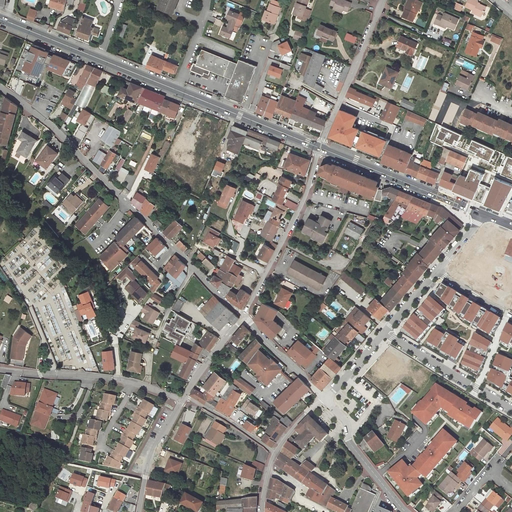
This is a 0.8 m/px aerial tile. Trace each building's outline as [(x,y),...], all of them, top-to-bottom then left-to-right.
[(62,10),(64,10),(66,4),(66,0),(51,0),(50,6),(62,10)] [(84,0),(80,0),(78,9),(84,11),(86,3),(84,3),(84,0)] [(163,0),(160,9),(173,14),(176,6),(174,5),(176,2),(177,2),(178,0),(163,0)] [(306,20),(308,21),(312,11),(306,9),(308,0),(297,0),(296,2),(297,3),(293,14),(298,15),(302,17),(301,19),(306,21),(306,20)] [(348,12),(351,3),(343,0),(331,0),(330,5),(334,6),(333,9),(338,11),(339,8),(343,10),(348,12)] [(406,10),(405,9),(402,17),(413,21),(418,8),(417,8),(420,1),(417,0),(414,0),(414,1),(412,0),(409,0),(408,4),(409,5),(406,10)] [(478,1),(475,0),(468,0),(466,7),(473,10),(482,14),(484,10),(486,7),(477,3),(478,1)] [(453,8),(460,11),(462,5),(455,2),(453,8)] [(271,4),(270,4),(267,11),(269,12),(265,20),(275,24),(280,8),(280,7),(271,4)] [(30,9),(28,15),(35,18),(37,11),(30,9)] [(228,19),(227,23),(235,26),(237,22),(240,15),(230,10),(227,18),(228,19)] [(459,19),(445,13),(443,16),(438,14),(434,23),(440,25),(441,23),(447,26),(454,29),(459,19)] [(60,21),(57,29),(70,34),(75,20),(67,17),(60,21)] [(83,17),(76,35),(90,40),(92,33),(97,35),(99,30),(91,27),(93,20),(83,17)] [(220,33),(223,35),(223,36),(226,38),(226,36),(230,38),(234,30),(237,31),(238,27),(235,26),(227,23),(225,27),(223,26),(220,33)] [(123,37),(127,25),(123,24),(119,36),(123,37)] [(333,41),(337,32),(321,25),(317,34),(322,36),(323,34),(330,37),(329,39),(333,41)] [(301,40),(304,34),(296,31),(294,38),(301,40)] [(480,45),(482,46),(484,41),(482,40),(483,36),(478,35),(473,33),(466,52),(476,56),(479,47),(480,45)] [(347,34),(345,39),(354,43),(356,37),(347,34)] [(493,35),(491,40),(499,44),(501,39),(493,35)] [(411,41),(401,36),(397,45),(407,50),(406,52),(412,55),(417,46),(410,43),(411,41)] [(273,42),(271,49),(275,51),(274,53),(279,55),(282,53),(283,55),(292,50),(288,42),(282,44),(280,40),(273,42)] [(29,50),(26,59),(28,60),(15,92),(25,99),(28,100),(29,98),(32,99),(34,100),(40,86),(38,85),(36,85),(38,79),(40,80),(47,63),(50,65),(49,69),(71,78),(79,64),(66,59),(65,63),(62,62),(61,61),(62,58),(55,55),(54,56),(49,54),(49,52),(46,51),(47,49),(35,44),(33,46),(31,51),(29,50)] [(0,63),(5,65),(9,53),(0,50),(0,63)] [(232,79),(238,65),(202,50),(196,64),(194,63),(191,70),(203,75),(204,73),(209,75),(211,70),(232,79)] [(306,76),(303,82),(322,92),(324,88),(315,83),(325,56),(314,52),(313,57),(306,76)] [(300,73),(306,76),(313,57),(302,53),(300,59),(304,61),(300,73)] [(152,55),(147,67),(162,73),(163,69),(176,74),(179,66),(152,55)] [(422,71),(428,58),(420,55),(415,67),(422,71)] [(239,101),(243,103),(257,66),(241,60),(240,65),(238,64),(238,65),(232,79),(225,96),(230,98),(230,96),(239,100),(239,101)] [(272,66),(269,73),(281,77),(284,69),(290,71),(291,66),(282,63),(280,69),(272,66)] [(95,68),(89,66),(81,80),(80,79),(77,85),(83,88),(95,68)] [(398,73),(387,67),(383,75),(386,76),(382,84),(391,88),(398,73)] [(103,71),(95,68),(75,104),(83,108),(82,109),(84,110),(85,109),(103,71)] [(345,69),(340,81),(344,83),(349,70),(345,69)] [(467,78),(460,75),(456,84),(468,89),(474,76),(469,74),(467,78)] [(139,103),(146,89),(131,83),(128,91),(123,89),(120,95),(139,102),(139,103)] [(374,99),(356,91),(357,90),(350,87),(346,96),(373,107),(375,101),(376,99),(374,99)] [(65,105),(72,109),(77,100),(72,98),(75,92),(70,89),(63,100),(67,102),(65,105)] [(153,108),(151,113),(156,116),(159,111),(160,111),(164,99),(165,97),(146,89),(139,103),(153,108)] [(263,96),(257,112),(273,118),(276,108),(277,108),(279,102),(276,101),(277,98),(271,95),(271,96),(266,94),(265,97),(263,96)] [(277,108),(275,111),(290,117),(294,109),(294,108),(295,104),(296,101),(282,95),(279,102),(277,108)] [(302,106),(303,107),(306,100),(298,95),(296,101),(295,104),(299,105),(297,109),(301,110),(302,106)] [(18,106),(6,97),(0,119),(0,136),(9,139),(18,106)] [(172,102),(164,99),(160,111),(167,114),(172,102)] [(413,103),(403,99),(401,105),(413,110),(414,107),(411,106),(413,103)] [(167,114),(166,117),(166,118),(174,121),(180,105),(172,102),(167,114)] [(392,124),(399,107),(388,102),(380,119),(392,124)] [(82,108),(75,104),(72,109),(63,125),(70,129),(82,108)] [(315,116),(316,113),(303,107),(302,106),(301,110),(297,109),(299,105),(295,104),(294,108),(294,109),(290,117),(306,124),(322,130),(326,121),(315,116)] [(128,109),(123,118),(128,121),(133,112),(128,109)] [(200,115),(201,111),(197,109),(192,120),(195,121),(198,115),(200,115)] [(511,126),(498,121),(478,112),(477,114),(466,109),(461,121),(464,122),(464,124),(472,127),(473,125),(479,128),(481,127),(484,128),(486,130),(487,131),(493,134),(494,132),(500,135),(501,134),(504,135),(507,137),(508,138),(511,140),(511,126)] [(427,119),(408,111),(405,118),(424,126),(427,119)] [(203,133),(205,134),(208,127),(211,118),(204,115),(199,127),(204,130),(203,133)] [(208,127),(214,130),(219,118),(212,115),(211,118),(208,127)] [(192,120),(182,116),(176,130),(185,134),(192,120)] [(365,128),(366,126),(351,120),(350,121),(345,120),(346,118),(343,117),(342,118),(337,117),(331,132),(343,138),(342,140),(343,141),(344,141),(345,141),(345,142),(346,142),(347,139),(359,144),(361,139),(364,132),(369,134),(370,130),(365,128)] [(384,121),(375,117),(372,123),(381,127),(384,121)] [(110,150),(121,132),(110,125),(102,140),(106,142),(104,146),(110,150)] [(234,125),(229,137),(231,138),(229,141),(229,142),(230,143),(230,144),(231,144),(226,154),(237,158),(243,144),(249,130),(248,130),(247,130),(247,131),(234,125)] [(462,135),(442,127),(437,139),(453,145),(455,140),(459,142),(462,135)] [(249,130),(243,144),(249,146),(250,145),(259,149),(261,144),(268,146),(270,139),(249,130)] [(36,142),(37,140),(32,137),(28,135),(23,132),(19,138),(24,141),(23,142),(24,143),(22,146),(21,145),(17,151),(18,151),(21,154),(27,157),(36,142)] [(369,134),(364,132),(361,139),(366,141),(369,134)] [(0,141),(8,144),(9,139),(0,136),(0,141)] [(198,137),(190,156),(189,155),(184,165),(188,167),(196,171),(203,155),(201,154),(204,147),(205,147),(207,147),(209,145),(209,143),(207,141),(198,137)] [(270,139),(268,146),(278,150),(280,143),(270,139)] [(78,140),(74,145),(84,155),(89,149),(78,140)] [(476,155),(490,161),(495,150),(473,140),(469,148),(477,152),(476,155)] [(159,156),(164,158),(171,144),(166,142),(163,150),(162,150),(159,156)] [(410,154),(388,145),(381,162),(401,170),(402,167),(404,168),(407,169),(410,159),(412,155),(410,154)] [(58,154),(48,146),(36,161),(46,168),(58,154)] [(451,150),(443,147),(442,149),(442,151),(443,152),(443,156),(440,163),(444,165),(447,159),(451,150)] [(116,154),(110,150),(101,165),(107,169),(116,154)] [(456,152),(451,150),(447,159),(452,161),(456,152)] [(468,157),(456,152),(452,161),(462,166),(461,170),(462,171),(464,165),(468,157)] [(286,166),(285,169),(294,172),(293,175),(294,176),(296,172),(305,175),(310,160),(290,153),(288,161),(286,166)] [(407,169),(405,172),(408,173),(417,176),(420,166),(422,161),(423,160),(413,157),(412,160),(410,159),(407,169)] [(511,158),(508,157),(501,174),(511,178),(511,158)] [(116,168),(120,171),(120,170),(122,167),(124,162),(121,160),(116,168)] [(376,196),(378,189),(379,187),(376,186),(378,182),(334,164),(333,166),(328,164),(322,166),(319,173),(329,177),(328,179),(340,184),(340,182),(354,187),(353,189),(368,195),(369,193),(376,196)] [(423,165),(423,167),(420,166),(417,176),(426,180),(430,170),(426,169),(427,166),(423,165)] [(115,179),(122,182),(127,174),(120,170),(120,171),(115,179)] [(430,170),(426,180),(435,184),(440,172),(438,172),(438,173),(430,170)] [(457,179),(453,191),(474,199),(480,183),(484,175),(471,170),(467,179),(459,175),(458,177),(457,179)] [(62,181),(66,177),(59,171),(55,175),(62,181)] [(439,185),(453,191),(457,179),(452,176),(452,175),(445,172),(439,185)] [(58,193),(70,180),(66,177),(62,181),(55,175),(48,184),(58,193)] [(279,187),(287,191),(290,186),(292,181),(283,176),(279,183),(280,184),(279,187)] [(142,180),(137,177),(131,189),(136,192),(142,180)] [(511,189),(511,184),(496,178),(492,188),(485,204),(501,211),(511,189)] [(145,186),(151,189),(153,184),(147,181),(145,186)] [(492,188),(480,183),(474,199),(485,204),(492,188)] [(227,184),(220,201),(227,204),(231,196),(232,197),(236,188),(227,184)] [(277,192),(285,196),(287,191),(279,187),(277,192)] [(383,190),(378,189),(376,196),(375,198),(374,200),(381,201),(382,195),(388,196),(392,197),(390,203),(392,204),(396,199),(400,191),(391,187),(383,190)] [(140,189),(132,202),(141,210),(147,198),(141,195),(143,191),(140,189)] [(382,220),(388,224),(390,219),(393,216),(399,204),(408,208),(414,196),(400,191),(396,199),(392,204),(385,216),(382,220)] [(273,199),(279,202),(282,204),(286,197),(285,196),(277,192),(273,199)] [(71,194),(63,203),(73,212),(81,203),(74,197),(75,197),(71,194)] [(75,197),(74,197),(81,203),(83,201),(76,195),(75,197)] [(414,196),(408,208),(401,217),(417,223),(424,214),(427,215),(427,214),(431,204),(414,196)] [(141,210),(147,217),(155,206),(147,198),(141,210)] [(298,205),(288,199),(285,206),(288,207),(295,211),(298,205)] [(50,210),(52,207),(46,201),(43,204),(50,210)] [(253,205),(243,201),(235,219),(243,222),(245,218),(247,218),(249,214),(253,205)] [(279,202),(271,217),(279,221),(283,215),(284,212),(285,212),(288,207),(285,206),(282,204),(279,202)] [(94,204),(88,212),(97,220),(102,215),(101,214),(105,209),(99,203),(96,206),(94,204)] [(405,274),(405,275),(414,283),(428,267),(429,266),(429,265),(428,264),(430,261),(432,263),(433,261),(442,250),(441,249),(443,247),(444,247),(445,247),(460,230),(458,229),(460,227),(459,223),(442,209),(443,208),(442,208),(434,205),(434,207),(431,206),(432,204),(431,204),(427,214),(435,217),(434,220),(435,220),(442,226),(407,266),(408,267),(403,273),(405,274)] [(97,220),(88,212),(81,219),(83,221),(80,224),(87,230),(91,224),(93,225),(97,220)] [(319,222),(317,222),(310,219),(308,222),(303,230),(307,232),(307,233),(316,238),(319,240),(320,240),(324,242),(328,233),(327,232),(329,229),(328,228),(331,221),(322,216),(319,222)] [(144,225),(136,217),(127,226),(116,237),(120,241),(117,243),(116,242),(100,257),(113,269),(129,253),(127,251),(130,249),(125,244),(126,243),(132,237),(144,225)] [(156,218),(152,221),(164,233),(167,230),(161,225),(162,224),(156,218)] [(183,226),(176,220),(167,230),(164,233),(170,239),(183,226)] [(260,235),(271,241),(276,230),(277,231),(279,227),(268,221),(260,235)] [(368,236),(377,224),(373,221),(365,234),(368,236)] [(351,235),(358,239),(363,229),(350,222),(346,231),(352,234),(351,235)] [(165,246),(157,238),(148,247),(158,257),(166,249),(167,250),(169,249),(165,246)] [(188,248),(180,241),(176,245),(183,252),(188,248)] [(235,242),(231,251),(218,245),(216,249),(219,251),(228,256),(233,258),(239,244),(235,242)] [(268,262),(275,250),(278,245),(273,242),(270,248),(265,245),(258,256),(268,262)] [(180,260),(176,255),(172,260),(176,264),(180,260)] [(233,258),(228,256),(226,259),(223,258),(222,258),(219,262),(220,264),(223,265),(220,270),(228,274),(233,264),(236,260),(233,258)] [(153,272),(138,257),(131,263),(147,279),(153,272)] [(207,258),(203,262),(211,269),(215,265),(207,258)] [(174,268),(170,272),(177,278),(186,266),(180,260),(176,264),(174,268)] [(292,265),(288,273),(293,275),(293,274),(298,277),(298,278),(306,283),(307,281),(310,283),(309,284),(312,286),(313,284),(316,286),(315,287),(320,290),(327,277),(322,275),(321,276),(312,271),(313,270),(304,266),(304,267),(301,265),(301,264),(296,261),(294,266),(292,265)] [(174,268),(169,263),(165,268),(170,272),(174,268)] [(223,282),(232,287),(234,283),(238,285),(242,276),(239,274),(242,269),(233,264),(228,274),(224,281),(223,282)] [(223,280),(224,281),(228,274),(220,270),(217,276),(215,275),(211,281),(218,288),(223,280)] [(150,282),(157,275),(153,272),(147,279),(150,282)] [(344,272),(340,278),(361,295),(366,290),(344,272)] [(154,293),(161,283),(157,279),(159,278),(157,275),(150,282),(153,285),(150,289),(154,293)] [(414,283),(405,275),(404,275),(393,287),(403,296),(414,283)] [(390,285),(393,281),(388,277),(385,281),(390,285)] [(139,302),(147,293),(134,280),(126,287),(134,294),(133,295),(139,302)] [(232,287),(223,282),(219,289),(226,296),(230,290),(232,287)] [(490,335),(500,318),(489,311),(442,284),(436,295),(443,299),(442,301),(467,315),(464,320),(490,335)] [(134,294),(126,287),(125,288),(133,295),(134,294)] [(403,296),(393,287),(380,302),(388,309),(390,311),(403,296)] [(275,303),(284,308),(292,293),(282,288),(279,295),(275,303)] [(251,295),(242,289),(238,295),(230,290),(226,296),(232,302),(242,309),(251,295)] [(81,313),(84,312),(86,312),(88,317),(96,314),(91,303),(93,302),(88,292),(79,295),(82,303),(78,305),(81,313)] [(155,295),(152,299),(160,304),(162,299),(155,295)] [(220,302),(214,296),(202,308),(209,314),(206,317),(220,330),(230,320),(235,324),(239,318),(234,314),(220,302)] [(432,298),(419,312),(431,323),(444,308),(432,298)] [(388,309),(380,302),(376,299),(368,308),(380,319),(388,309)] [(278,310),(264,303),(262,307),(276,315),(278,310)] [(159,312),(146,304),(141,310),(146,314),(143,318),(153,324),(159,312)] [(276,315),(262,307),(255,319),(260,326),(261,325),(264,327),(263,329),(273,338),(276,334),(282,328),(273,320),(276,315)] [(356,307),(350,314),(354,317),(360,310),(356,307)] [(209,314),(202,308),(200,310),(206,316),(209,314)] [(370,319),(360,310),(354,317),(361,324),(364,326),(370,319)] [(166,322),(163,329),(169,332),(167,335),(177,340),(175,344),(177,345),(180,346),(186,334),(181,331),(180,332),(176,330),(177,328),(186,331),(191,321),(177,313),(175,318),(172,317),(170,323),(166,322)] [(350,314),(345,321),(348,324),(348,323),(361,334),(364,330),(360,326),(361,324),(354,317),(350,314)] [(415,315),(403,330),(417,341),(429,327),(415,315)] [(336,337),(343,343),(346,339),(347,340),(349,337),(352,339),(354,337),(362,344),(366,339),(361,334),(348,323),(348,324),(346,326),(343,323),(336,331),(339,334),(338,335),(336,337)] [(511,326),(508,324),(501,341),(511,347),(511,326)] [(243,325),(232,339),(238,344),(249,331),(243,325)] [(30,334),(21,327),(14,337),(11,358),(23,359),(25,344),(22,344),(23,341),(24,341),(30,334)] [(150,333),(136,327),(136,328),(132,337),(146,343),(150,333)] [(435,330),(427,343),(456,360),(464,347),(458,343),(459,340),(446,333),(445,336),(435,330)] [(207,332),(198,345),(196,343),(191,352),(192,352),(189,357),(196,361),(199,355),(204,347),(210,351),(219,338),(208,331),(207,332)] [(198,345),(207,332),(206,331),(203,335),(202,334),(197,340),(198,340),(196,343),(198,345)] [(479,372),(491,343),(475,333),(462,365),(479,372)] [(25,344),(27,345),(27,342),(32,335),(30,334),(24,341),(23,341),(22,344),(25,344)] [(281,339),(276,334),(273,338),(277,343),(281,339)] [(343,343),(336,337),(332,334),(329,337),(333,341),(327,347),(325,346),(322,350),(324,351),(323,352),(330,357),(337,363),(339,360),(336,357),(346,346),(343,343)] [(257,338),(239,357),(248,363),(258,349),(262,344),(257,338)] [(310,349),(298,340),(288,351),(293,357),(294,357),(296,359),(302,364),(302,363),(304,362),(308,366),(317,356),(315,354),(310,349)] [(229,343),(227,346),(234,352),(236,349),(229,343)] [(320,348),(315,344),(310,349),(315,354),(320,348)] [(187,379),(196,361),(189,357),(192,352),(191,352),(180,346),(177,345),(172,356),(186,362),(180,375),(187,379)] [(270,360),(258,349),(248,363),(251,366),(251,365),(256,369),(255,370),(258,373),(256,375),(262,380),(263,380),(267,384),(282,369),(277,364),(278,364),(271,358),(270,360)] [(142,354),(132,351),(127,370),(136,372),(139,361),(141,362),(142,354)] [(391,376),(401,360),(393,354),(387,364),(384,362),(380,369),(391,376)] [(511,360),(498,355),(487,381),(503,388),(511,367),(511,360)] [(332,378),(342,367),(337,363),(330,357),(320,368),(332,378)] [(320,368),(310,379),(322,390),(332,378),(320,368)] [(216,372),(205,387),(208,388),(215,394),(226,380),(216,372)] [(11,375),(6,374),(1,387),(6,389),(11,375)] [(243,381),(237,375),(232,383),(239,388),(246,392),(250,395),(255,389),(249,385),(244,380),(243,381)] [(299,378),(274,402),(285,413),(310,389),(299,378)] [(26,393),(30,393),(31,383),(12,382),(11,395),(25,396),(26,393)] [(232,383),(231,384),(223,395),(221,398),(222,398),(227,400),(230,396),(233,390),(237,392),(239,388),(232,383)] [(403,384),(401,387),(408,394),(412,390),(403,384)] [(418,405),(412,412),(427,425),(442,407),(450,412),(448,415),(471,429),(476,420),(477,421),(483,412),(475,408),(474,410),(458,400),(459,398),(446,390),(445,392),(435,386),(432,390),(433,390),(419,406),(418,405)] [(204,394),(194,389),(190,395),(205,404),(209,398),(213,400),(216,395),(215,394),(208,388),(204,394)] [(237,392),(233,390),(230,396),(227,400),(234,405),(241,394),(237,392)] [(56,396),(43,391),(38,406),(52,412),(53,408),(52,408),(56,396)] [(101,402),(101,406),(112,408),(113,405),(114,405),(116,396),(105,394),(103,402),(101,402)] [(213,400),(209,398),(205,404),(213,409),(217,403),(220,398),(220,397),(218,396),(218,397),(216,395),(213,400)] [(222,398),(216,408),(221,411),(228,415),(228,416),(228,417),(229,417),(230,417),(230,416),(230,415),(229,415),(234,405),(227,400),(222,398)] [(154,406),(145,400),(142,405),(140,408),(139,407),(137,410),(147,416),(148,412),(150,413),(154,406)] [(262,400),(260,403),(272,413),(275,417),(280,420),(279,421),(287,427),(292,422),(286,416),(284,419),(262,400)] [(52,412),(38,406),(32,422),(45,427),(49,415),(50,416),(52,412)] [(99,410),(97,419),(107,421),(108,415),(109,412),(111,412),(112,408),(101,406),(100,410),(99,410)] [(11,413),(3,410),(0,417),(0,419),(4,421),(17,426),(21,417),(16,415),(11,413)] [(137,410),(135,414),(136,415),(137,415),(135,417),(132,422),(142,427),(147,420),(145,419),(147,416),(137,410)] [(318,424),(309,416),(302,423),(300,426),(305,431),(295,441),(303,449),(303,448),(308,448),(308,444),(315,436),(321,442),(328,434),(320,427),(318,424)] [(280,420),(275,417),(272,421),(270,423),(271,424),(277,428),(275,431),(281,435),(287,427),(279,421),(280,420)] [(498,418),(490,427),(498,434),(499,433),(504,437),(503,437),(507,440),(511,434),(511,428),(510,429),(498,418)] [(102,422),(91,420),(89,428),(87,428),(86,431),(98,434),(98,430),(100,431),(102,422)] [(255,426),(248,420),(244,427),(251,432),(255,426)] [(397,442),(406,425),(397,421),(393,430),(391,429),(387,437),(397,442)] [(127,428),(125,432),(134,438),(136,434),(138,435),(142,427),(132,422),(130,427),(128,429),(127,428)] [(216,422),(206,438),(217,444),(223,434),(226,428),(216,422)] [(277,428),(271,424),(265,433),(266,433),(271,436),(270,437),(276,442),(281,435),(275,431),(277,428)] [(192,429),(182,425),(178,432),(180,433),(176,440),(184,444),(192,429)] [(403,460),(388,472),(408,497),(413,493),(414,494),(419,490),(418,489),(422,486),(419,481),(417,479),(421,475),(423,476),(425,478),(432,470),(433,471),(438,464),(437,463),(446,454),(446,455),(452,448),(451,447),(456,441),(444,430),(433,442),(433,443),(423,455),(422,455),(417,461),(418,462),(413,467),(409,468),(403,460)] [(98,434),(86,431),(86,435),(84,435),(82,443),(93,446),(94,441),(95,437),(97,438),(98,434)] [(134,438),(125,432),(123,435),(124,436),(123,439),(120,444),(130,449),(134,442),(133,441),(134,438)] [(375,452),(384,445),(373,432),(365,438),(375,452)] [(266,433),(262,440),(272,446),(276,442),(270,437),(271,436),(266,433)] [(223,434),(217,444),(219,446),(225,436),(223,434)] [(488,452),(493,446),(484,439),(475,450),(473,449),(470,453),(480,461),(488,452)] [(284,470),(291,460),(300,451),(287,442),(281,453),(275,464),(284,470)] [(114,450),(112,454),(122,460),(124,456),(126,457),(130,449),(120,444),(117,449),(116,451),(114,450)] [(172,447),(169,452),(178,456),(181,451),(172,447)] [(82,452),(80,461),(91,463),(93,454),(91,454),(92,450),(81,448),(80,452),(82,452)] [(122,460),(112,454),(110,457),(109,457),(104,466),(116,468),(119,463),(120,463),(122,460)] [(182,464),(170,459),(165,472),(177,476),(182,464)] [(284,470),(294,477),(297,472),(292,468),(296,463),(291,460),(284,470)] [(264,466),(254,461),(252,467),(256,469),(262,472),(264,466)] [(297,472),(294,477),(303,483),(310,473),(311,474),(316,468),(306,461),(301,467),(296,463),(292,468),(297,472)] [(460,472),(457,476),(460,479),(464,482),(467,478),(466,477),(470,472),(472,469),(471,468),(466,464),(465,463),(458,471),(460,472)] [(252,467),(246,464),(242,478),(253,481),(256,469),(252,467)] [(447,494),(448,493),(452,489),(453,490),(458,484),(457,483),(460,479),(457,476),(452,472),(439,487),(447,494)] [(81,486),(82,485),(85,487),(89,480),(85,478),(75,473),(71,482),(81,486)] [(332,498),(335,491),(311,474),(310,473),(303,483),(311,489),(306,497),(327,507),(332,498)] [(110,488),(110,486),(114,487),(116,480),(100,477),(98,486),(110,488)] [(272,478),(269,491),(276,493),(281,495),(290,500),(294,491),(279,480),(272,478)] [(162,483),(149,480),(146,495),(162,498),(165,489),(169,490),(171,485),(162,483)] [(123,484),(115,497),(124,502),(131,488),(123,484)] [(368,511),(376,495),(370,492),(371,490),(369,487),(363,484),(351,510),(350,511),(368,511)] [(66,500),(68,497),(69,497),(73,490),(61,485),(56,496),(66,500)] [(486,499),(481,504),(489,511),(494,505),(495,506),(501,498),(491,490),(484,497),(486,499)] [(276,493),(269,491),(267,499),(275,501),(275,500),(276,500),(277,499),(277,498),(279,499),(281,495),(276,493)] [(432,511),(433,511),(441,502),(440,501),(443,497),(436,491),(432,495),(434,497),(426,506),(432,511)] [(98,511),(99,509),(91,507),(93,500),(94,498),(93,497),(94,494),(88,492),(87,495),(86,494),(84,500),(85,501),(82,511),(98,511)] [(198,511),(204,503),(186,493),(181,503),(196,511),(198,511)] [(290,500),(281,495),(279,499),(282,501),(288,504),(290,500)] [(115,497),(109,509),(113,511),(117,511),(124,502),(115,497)] [(257,498),(235,500),(235,509),(242,509),(242,508),(257,507),(257,498)] [(332,498),(327,507),(333,510),(336,511),(350,511),(351,510),(347,508),(348,506),(341,503),(342,501),(337,499),(336,500),(332,498)] [(228,501),(218,502),(217,509),(228,509),(228,501)] [(284,511),(266,502),(265,511),(284,511)] [(39,505),(35,503),(34,503),(33,504),(31,505),(31,506),(31,509),(35,511),(37,511),(38,511),(39,511),(39,510),(40,509),(39,506),(39,505)]
